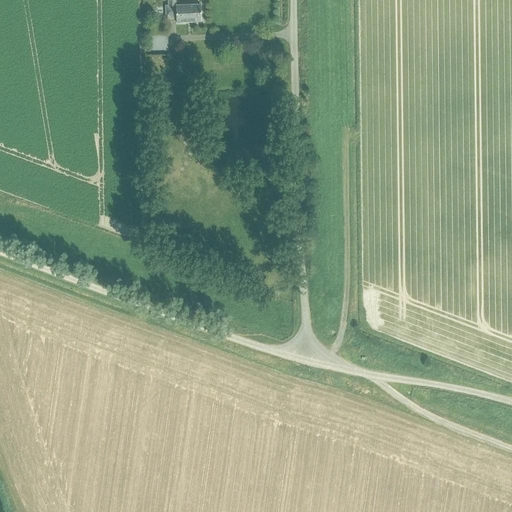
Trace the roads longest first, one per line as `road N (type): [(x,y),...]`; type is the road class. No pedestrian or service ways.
road 1 (unclassified): [(305,356),(293,0)]
road 2 (unclassified): [(305,356),(270,352),(0,253)]
road 3 (track): [(330,363),(342,331),(345,147)]
road 4 (unclassified): [(511,403),(305,356)]
road 5 (track): [(373,374),(434,422),(511,451)]
